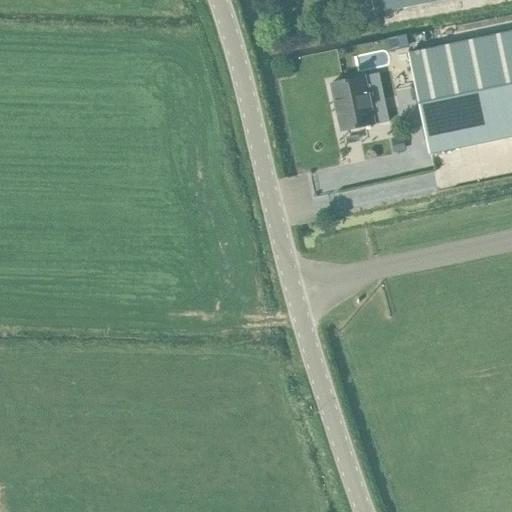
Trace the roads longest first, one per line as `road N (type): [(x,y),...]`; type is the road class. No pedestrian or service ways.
road 1 (tertiary): [(364,511),(282,253),(252,110),(217,0)]
road 2 (unknown): [(292,284),(511,242)]
